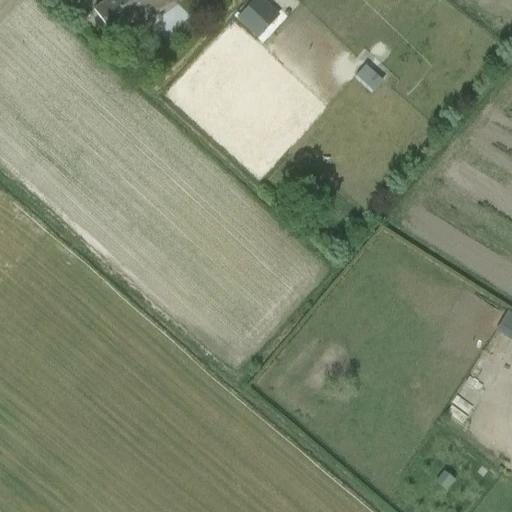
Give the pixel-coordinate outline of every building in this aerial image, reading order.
[(108,33),(142,10),(149,20),(173,3),(170,0),(108,0),(93,11),(108,33)] [(260,0),(253,0),(235,19),(256,38),(277,16),(260,0)] [(281,0),(265,0),(277,13),(286,4),(281,0)] [(474,359),(464,377),(475,383),(485,365),(474,359)] [(453,486),(463,477),(454,465),(444,474),(453,486)]
